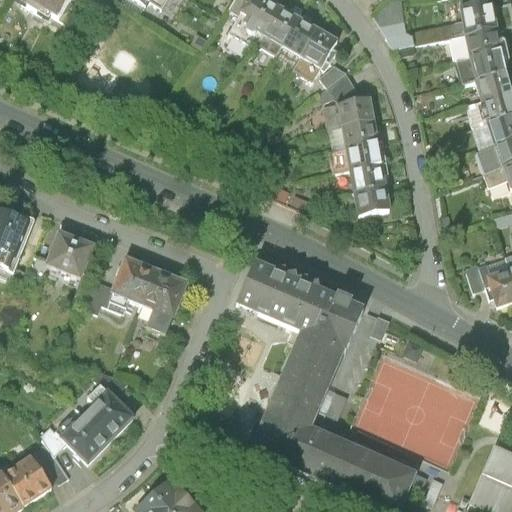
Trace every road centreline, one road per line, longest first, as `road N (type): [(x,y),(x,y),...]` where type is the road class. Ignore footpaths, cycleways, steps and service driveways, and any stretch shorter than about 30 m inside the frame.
road 1 (residential): [(0,112),(242,217),(423,310)]
road 2 (residential): [(163,433),(218,279),(42,203),(0,173)]
road 3 (residential): [(334,0),(379,52),(407,125),(429,255),(423,310)]
road 4 (residential): [(163,433),(349,511)]
